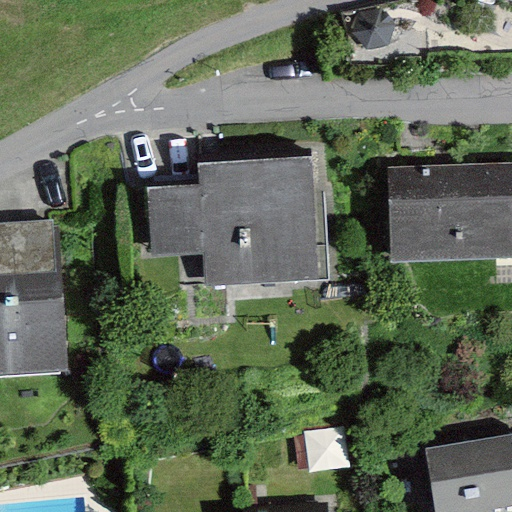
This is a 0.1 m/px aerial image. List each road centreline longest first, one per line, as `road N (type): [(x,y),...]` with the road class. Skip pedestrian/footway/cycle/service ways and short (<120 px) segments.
road 1 (residential): [(77,113),(511,99)]
road 2 (residential): [(77,113),(175,55),(323,0)]
